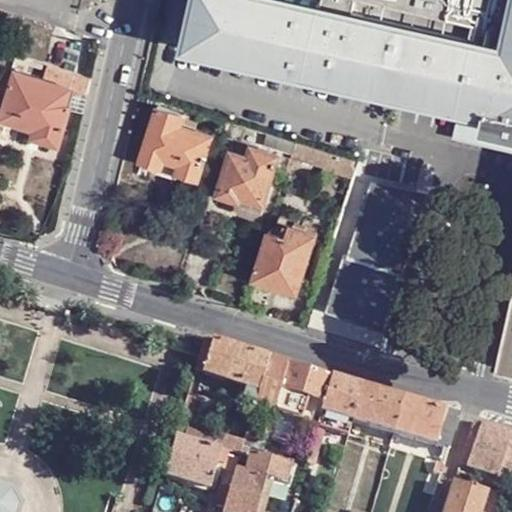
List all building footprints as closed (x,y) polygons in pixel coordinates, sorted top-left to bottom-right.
[(511,0),(198,0),(189,45),(464,105),(461,120),(511,131),(511,0)] [(35,58),(19,53),(13,69),(16,70),(29,73),(35,58)] [(89,92),(93,77),(49,62),(44,78),(79,89),(89,92)] [(29,73),(16,70),(0,124),(0,141),(13,146),(20,126),(37,131),(35,138),(62,147),(79,89),(44,78),(29,73)] [(188,115),(161,107),(143,160),(165,168),(169,158),(185,164),(182,174),(201,180),(217,136),(185,126),(188,115)] [(282,153),(240,139),(221,193),(242,200),(245,194),(266,201),(282,153)] [(355,159),(300,141),(294,161),(350,179),(355,159)] [(425,203),(371,185),(331,310),(386,327),(425,203)] [(290,236),(273,231),(258,278),(302,293),(320,235),(294,226),(290,236)] [(214,345),(204,342),(194,372),(205,375),(214,345)] [(258,391),(267,362),(214,345),(205,375),(258,391)] [(330,379),(267,362),(258,391),(253,409),(273,415),(281,391),(323,403),(330,379)] [(363,390),(330,379),(323,403),(320,413),(328,416),(353,424),(363,390)] [(405,403),(363,390),(353,424),(395,437),(396,436),(405,403)] [(178,427),(186,429),(195,401),(187,398),(178,427)] [(396,436),(395,437),(447,453),(458,419),(405,403),(396,436)] [(320,413),(308,456),(306,463),(314,465),(328,416),(320,413)] [(353,424),(328,416),(323,436),(347,443),(352,427),(353,424)] [(249,423),(245,436),(268,443),(271,432),(249,423)] [(503,481),(511,453),(511,435),(474,423),(460,468),(495,479),(503,481)] [(215,438),(186,429),(178,427),(174,439),(212,450),(215,438)] [(174,439),(173,441),(211,452),(212,451),(212,450),(174,439)] [(208,492),(219,456),(211,452),(173,441),(163,478),(208,492)] [(511,480),(511,453),(503,481),(495,479),(494,485),(502,489),(509,491),(511,480)] [(232,476),(223,510),(222,511),(257,511),(266,482),(274,484),(279,464),(255,456),(248,477),(234,472),(232,476)] [(279,464),(274,484),(284,487),(290,466),(279,464)] [(495,479),(460,468),(458,474),(494,485),(495,479)] [(214,507),(223,510),(232,476),(224,474),(214,507)] [(0,485),(0,511),(17,511),(19,506),(10,489),(0,485)] [(455,486),(446,511),(483,511),(489,496),(455,486)]
